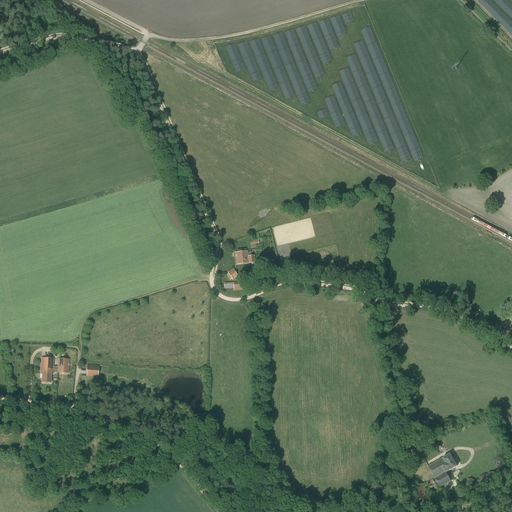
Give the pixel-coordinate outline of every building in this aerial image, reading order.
[(254,62),(256,61),(249,40),(240,43),(244,58),(249,56),(250,60),(253,59),(254,62)] [(236,42),(226,46),(236,70),(239,68),(240,69),(242,68),(240,64),(244,62),(236,42)] [(247,252),(236,253),(237,265),(255,263),(255,256),(248,256),(247,252)] [(229,274),(227,275),(230,280),(232,279),(233,280),(238,277),(233,269),(228,272),(229,274)] [(224,289),(233,288),(234,291),(244,290),(243,282),(224,283),(224,289)] [(57,373),(57,370),(53,370),(54,359),(42,358),(41,374),(42,374),(42,382),(51,383),(51,374),(53,374),(53,372),(57,373)] [(58,359),(57,370),(57,373),(68,373),(69,359),(58,359)] [(99,366),(87,365),(86,376),(98,377),(99,366)] [(419,444),(409,447),(411,456),(420,454),(419,444)] [(446,472),(457,466),(452,458),(454,457),(452,453),(450,455),(450,454),(428,466),(440,487),(450,481),(446,472)] [(423,484),(412,486),(416,501),(427,499),(423,484)]
